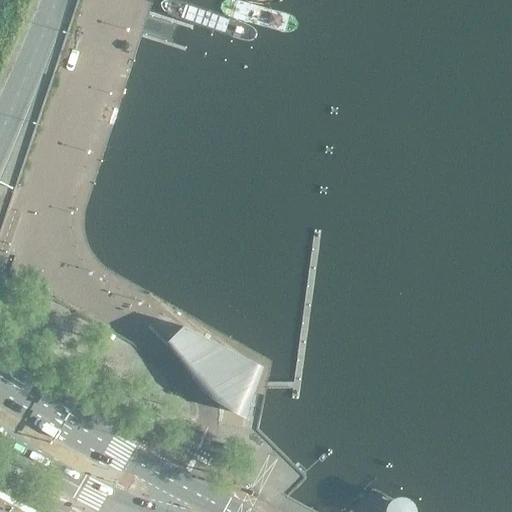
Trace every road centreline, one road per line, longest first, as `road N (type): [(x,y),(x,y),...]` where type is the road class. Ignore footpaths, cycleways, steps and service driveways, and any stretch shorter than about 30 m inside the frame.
road 1 (secondary): [(177,487),(25,393)]
road 2 (trunk): [(0,134),(56,0)]
road 3 (secondary): [(0,441),(109,502)]
